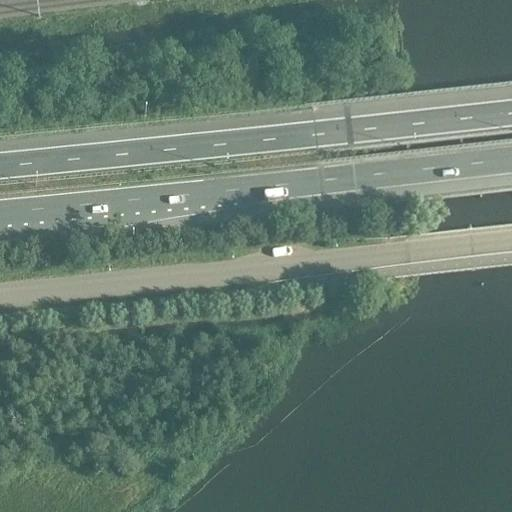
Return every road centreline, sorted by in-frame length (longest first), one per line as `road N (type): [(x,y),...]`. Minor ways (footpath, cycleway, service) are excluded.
road 1 (secondary): [(0,296),(511,239)]
road 2 (motorway): [(511,113),(0,166)]
road 3 (motorway): [(219,191),(511,160)]
road 4 (primary): [(0,212),(219,191)]
